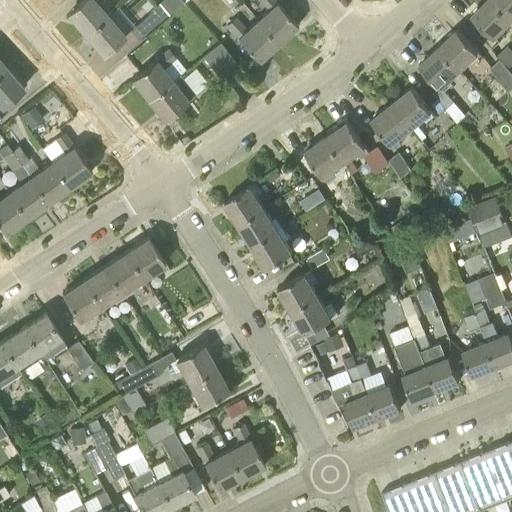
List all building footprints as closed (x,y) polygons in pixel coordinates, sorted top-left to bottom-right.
[(83,0),(69,13),(86,32),(107,15),(98,4),(102,0),(83,0)] [(159,0),(159,1),(169,12),(184,0),(159,0)] [(262,0),(270,8),(258,19),(279,42),(298,24),(276,0),(262,0)] [(511,19),(511,16),(495,0),(485,0),(472,14),(495,37),(511,19)] [(511,0),(495,0),(511,16),(511,0)] [(169,12),(159,1),(149,9),(151,11),(130,29),(138,38),(167,13),(168,13),(169,12)] [(107,15),(86,32),(103,53),(124,35),(107,15)] [(279,42),(258,19),(247,29),(236,16),(228,24),(260,59),(279,42)] [(458,28),(439,46),(459,68),(479,51),(458,28)] [(218,76),(235,61),(219,41),(202,55),(218,76)] [(497,55),(501,59),(508,66),(511,62),(511,48),(508,45),(497,55)] [(459,68),(439,46),(419,63),(440,86),(459,68)] [(132,78),(148,98),(172,79),(162,67),(175,56),(169,48),(132,78)] [(509,90),(511,86),(511,71),(501,59),(491,70),(509,90)] [(6,67),(0,71),(0,119),(2,118),(0,115),(0,105),(1,104),(2,105),(24,87),(6,67)] [(172,79),(148,98),(164,119),(196,94),(195,92),(208,82),(196,67),(183,77),(179,73),(172,79)] [(413,85),(392,102),(411,126),(416,132),(422,128),(417,121),(432,110),(413,85)] [(454,101),(440,86),(433,93),(437,98),(444,106),(446,108),(454,101)] [(444,106),(437,98),(431,104),(438,112),(444,106)] [(411,126),(392,102),(372,118),(391,142),(411,126)] [(30,128),(43,119),(34,105),(21,114),(30,128)] [(348,120),(327,134),(345,160),(366,146),(348,120)] [(43,147),(52,160),(71,186),(92,170),(64,132),(55,138),(43,147)] [(345,160),(327,134),(305,149),(323,175),(345,160)] [(21,182),(9,191),(27,216),(49,201),(31,175),(21,163),(12,149),(7,143),(0,148),(0,152),(3,156),(21,182)] [(12,149),(21,163),(30,157),(20,143),(12,149)] [(401,175),(412,167),(399,151),(389,159),(401,175)] [(71,186),(52,160),(31,175),(49,201),(71,186)] [(225,201),(238,223),(265,206),(251,185),(225,201)] [(27,216),(9,191),(0,197),(0,223),(6,232),(27,216)] [(497,196),(469,207),(478,232),(506,221),(497,196)] [(238,223),(252,245),(279,228),(265,206),(238,223)] [(279,228),(252,245),(266,267),(293,250),(279,228)] [(148,236),(127,250),(144,276),(165,262),(148,236)] [(127,250),(105,264),(122,290),(144,276),(127,250)] [(105,264),(84,278),(101,304),(122,290),(105,264)] [(279,287),(292,310),(319,294),(306,271),(279,287)] [(490,308),(506,301),(494,271),(478,278),(486,297),(490,308)] [(101,304),(84,278),(62,292),(79,319),(101,304)] [(473,302),(486,297),(478,278),(465,283),(473,302)] [(430,285),(417,290),(425,311),(438,306),(430,285)] [(319,294),(292,310),(305,332),(332,316),(319,294)] [(399,298),(406,316),(407,316),(416,337),(436,389),(460,380),(451,359),(447,361),(440,342),(433,345),(430,346),(427,338),(409,294),(399,298)] [(370,308),(374,319),(383,315),(379,304),(370,308)] [(490,321),(485,308),(476,312),(481,327),(488,345),(496,365),(511,359),(511,336),(511,335),(500,340),(493,320),(490,321)] [(45,311),(23,325),(38,350),(38,349),(43,356),(65,342),(60,335),(61,335),(45,311)] [(476,312),(465,316),(470,331),(481,327),(476,312)] [(436,389),(416,337),(414,338),(408,324),(390,331),(396,345),(394,346),(407,376),(404,377),(413,399),(436,389)] [(23,325),(1,339),(16,364),(17,363),(38,350),(23,325)] [(343,345),(339,332),(324,338),(325,341),(329,350),(343,345)] [(16,364),(1,339),(0,340),(0,383),(21,370),(17,363),(16,364)] [(79,339),(66,347),(81,369),(90,363),(93,360),(79,339)] [(317,355),(329,350),(325,341),(313,345),(317,355)] [(176,358),(189,381),(216,365),(203,343),(176,358)] [(496,365),(488,345),(479,348),(464,354),(473,375),(496,365)] [(114,383),(122,394),(124,397),(131,409),(134,412),(146,405),(135,387),(159,373),(176,357),(171,350),(152,361),(141,367),(130,373),(114,383)] [(362,378),(356,365),(351,355),(342,359),(346,369),(352,381),(348,383),(354,399),(344,402),(354,427),(377,417),(368,393),(362,378)] [(124,363),(130,373),(141,367),(134,356),(124,363)] [(99,369),(93,360),(90,363),(95,371),(99,369)] [(365,361),(356,365),(362,378),(371,374),(365,361)] [(216,365),(189,381),(202,403),(229,388),(216,365)] [(391,383),(368,393),(377,417),(401,408),(391,383)] [(124,397),(122,394),(114,400),(123,414),(131,409),(124,397)] [(54,423),(46,412),(35,419),(43,431),(54,423)] [(174,431),(166,416),(143,429),(151,444),(174,431)] [(89,422),(94,431),(102,427),(97,417),(89,422)] [(241,442),(227,449),(242,477),(265,464),(243,422),(233,427),(241,442)] [(85,442),(82,426),(70,428),(72,443),(85,442)] [(96,445),(108,439),(110,438),(103,426),(90,433),(96,445)] [(190,440),(184,429),(176,433),(182,444),(190,440)] [(170,456),(151,466),(171,506),(194,494),(183,472),(193,466),(175,432),(161,439),(170,456)] [(108,439),(96,445),(107,467),(113,478),(124,472),(108,439)] [(497,446),(487,450),(507,499),(511,497),(511,439),(507,442),(506,442),(497,445),(497,446)] [(242,477),(227,449),(214,456),(206,442),(196,447),(219,489),(242,477)] [(96,445),(85,451),(96,473),(107,467),(96,445)] [(471,456),(461,460),(481,510),(507,499),(487,450),(481,452),(480,452),(471,456)] [(445,467),(435,470),(451,511),(474,511),(481,510),(461,460),(455,463),(454,462),(445,466),(445,467)] [(158,511),(171,506),(151,466),(136,474),(127,479),(143,511),(158,511)] [(40,480),(33,467),(25,472),(32,485),(40,480)] [(419,476),(419,477),(408,481),(420,511),(451,511),(435,470),(428,473),(419,476)] [(393,487),(382,492),(389,511),(420,511),(408,481),(402,483),(392,487),(393,487)] [(0,500),(10,494),(4,485),(0,487),(0,500)] [(32,492),(32,494),(39,504),(42,511),(85,511),(80,502),(62,511),(57,511),(56,509),(57,508),(45,485),(32,492)] [(61,509),(82,500),(77,487),(56,495),(61,509)] [(95,495),(80,502),(85,511),(117,511),(106,490),(95,496),(95,495)] [(26,511),(39,504),(32,494),(7,510),(8,511),(26,511)]
